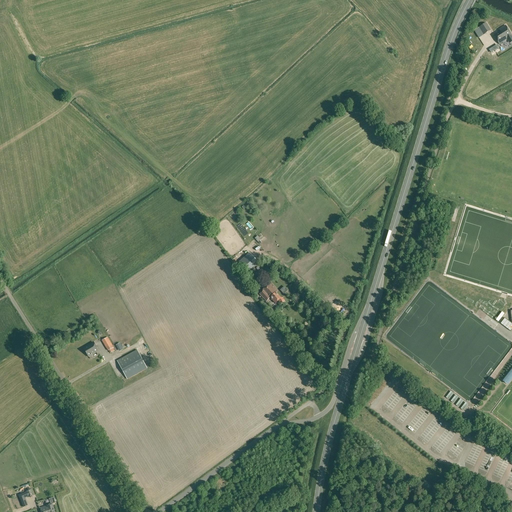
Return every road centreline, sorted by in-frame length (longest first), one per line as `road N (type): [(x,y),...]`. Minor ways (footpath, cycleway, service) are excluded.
road 1 (primary): [(316,511),(328,440),(469,0)]
road 2 (unclassified): [(374,351),(444,122),(472,65)]
road 3 (unclassified): [(374,351),(388,373),(469,438),(463,468),(511,498)]
